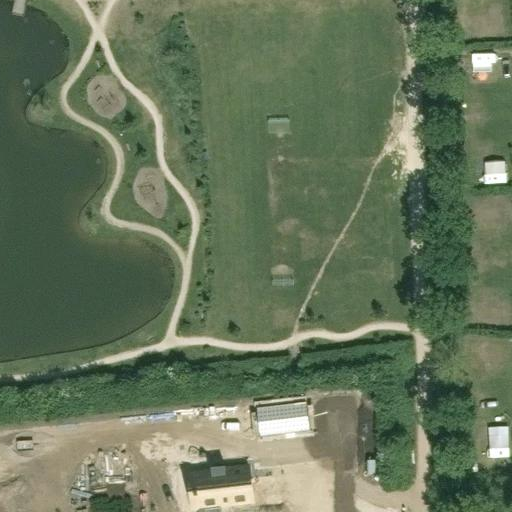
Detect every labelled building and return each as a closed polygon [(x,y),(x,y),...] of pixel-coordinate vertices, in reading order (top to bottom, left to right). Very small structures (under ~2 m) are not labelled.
[(487,0),(489,33),(510,32),(508,0),(487,0)] [(480,81),(507,79),(506,54),(479,55),(480,81)] [(510,165),(483,167),(484,188),(511,187),(510,165)] [(475,250),(491,249),(489,215),(473,216),(475,250)] [(511,331),(511,305),(494,305),(494,331),(511,331)] [(474,386),(496,383),(491,353),(469,356),(474,386)] [(307,403),(257,409),(260,437),(310,431),(307,403)] [(511,460),(511,437),(495,439),(496,461),(511,460)] [(249,468),(194,474),(198,508),(253,502),(249,468)]
